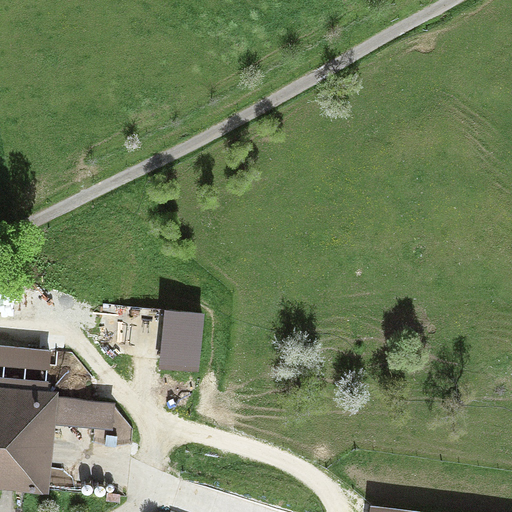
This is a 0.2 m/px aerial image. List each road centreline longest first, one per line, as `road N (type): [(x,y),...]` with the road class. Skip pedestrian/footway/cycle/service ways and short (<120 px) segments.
road 1 (track): [(454,0),(0,243)]
road 2 (track): [(128,511),(144,491),(150,455),(142,416),(78,343),(0,330)]
road 3 (track): [(342,511),(331,488),(295,465),(142,416)]
